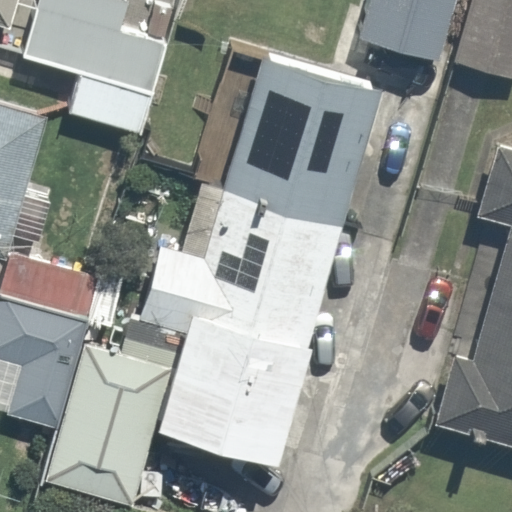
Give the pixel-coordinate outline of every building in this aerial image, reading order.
[(125,129),(160,30),(112,14),(117,0),(23,0),(8,44),(71,67),(58,105),(125,129)] [(444,0),(361,0),(353,23),(429,48),(444,0)] [(511,60),(511,0),(463,0),(449,58),(509,73),(511,60)] [(173,243),(146,236),(128,304),(170,316),(142,416),(269,451),(374,73),(252,39),(214,174),(193,169),(173,243)] [(423,96),(386,87),(366,160),(403,169),(423,96)] [(0,246),(39,107),(0,95),(0,246)] [(511,435),(511,142),(485,135),(464,207),(504,219),(465,352),(440,345),(421,408),(511,435)] [(7,236),(0,258),(0,284),(81,309),(95,263),(7,236)] [(75,318),(0,294),(0,366),(10,370),(0,401),(44,414),(29,461),(128,487),(139,436),(123,432),(146,358),(70,334),(75,318)]
